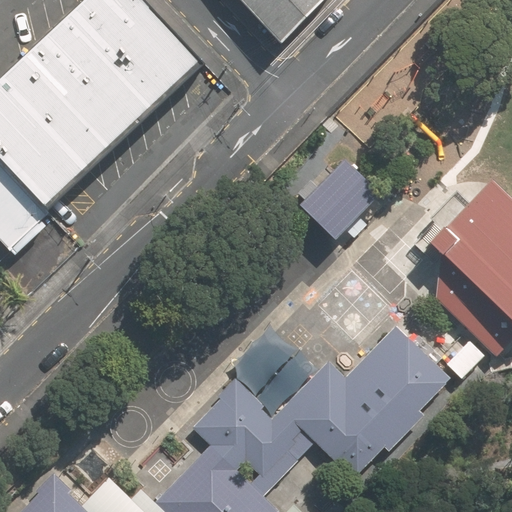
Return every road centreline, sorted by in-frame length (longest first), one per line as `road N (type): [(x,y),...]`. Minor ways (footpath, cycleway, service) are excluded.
road 1 (residential): [(0,389),(286,92)]
road 2 (residential): [(286,92),(378,0)]
road 3 (residential): [(286,92),(195,0)]
